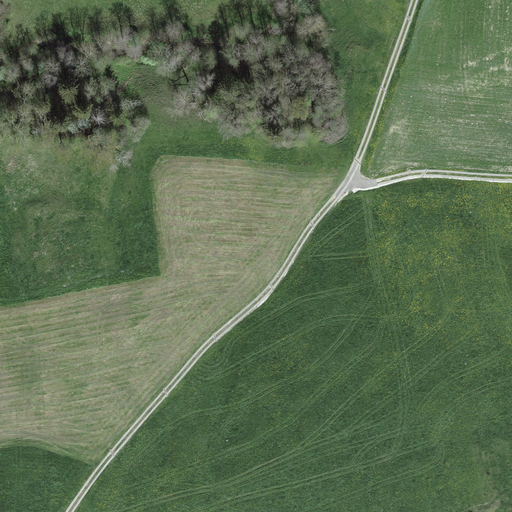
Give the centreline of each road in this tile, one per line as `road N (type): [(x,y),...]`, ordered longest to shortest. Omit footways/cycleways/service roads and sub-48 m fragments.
road 1 (track): [(415,0),(336,197),(282,272),(216,335),(70,511)]
road 2 (track): [(349,177),(365,184),(433,172),(511,178)]
